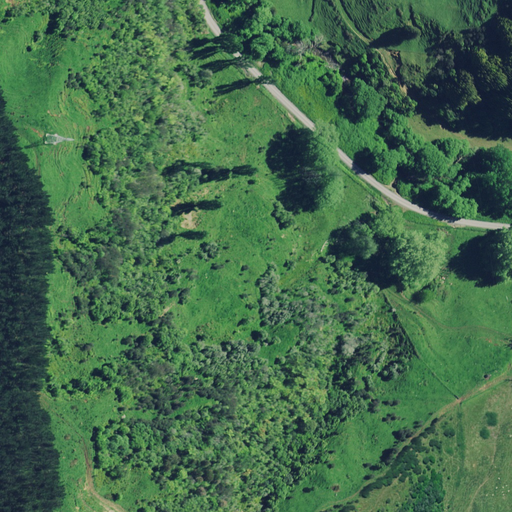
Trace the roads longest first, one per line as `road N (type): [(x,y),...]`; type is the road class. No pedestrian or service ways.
road 1 (unclassified): [(373,175),(198,0)]
road 2 (unclassified): [(373,175),(445,215),(511,224)]
